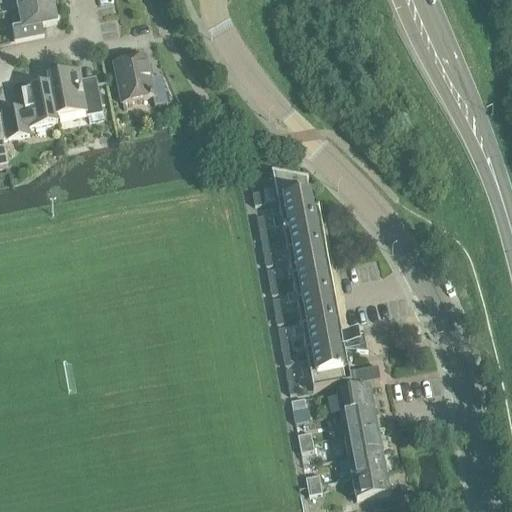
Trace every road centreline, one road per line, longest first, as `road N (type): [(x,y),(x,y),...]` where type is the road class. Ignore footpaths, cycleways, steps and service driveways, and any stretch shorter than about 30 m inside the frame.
road 1 (residential): [(487,511),(459,352),(390,230),(228,52),(212,0)]
road 2 (secondary): [(511,244),(424,0)]
road 3 (residential): [(0,73),(88,55),(78,0)]
